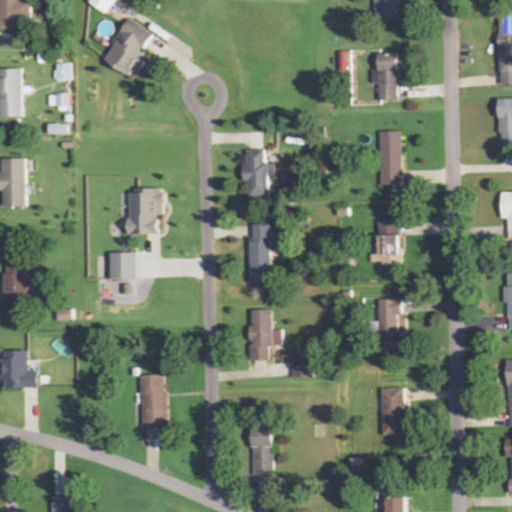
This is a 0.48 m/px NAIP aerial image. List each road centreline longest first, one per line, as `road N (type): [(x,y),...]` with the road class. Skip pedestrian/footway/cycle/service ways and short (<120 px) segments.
road 1 (residential): [(457,511),(449,0)]
road 2 (residential): [(211,496),(203,129),(209,119)]
road 3 (residential): [(248,511),(92,447),(0,426)]
